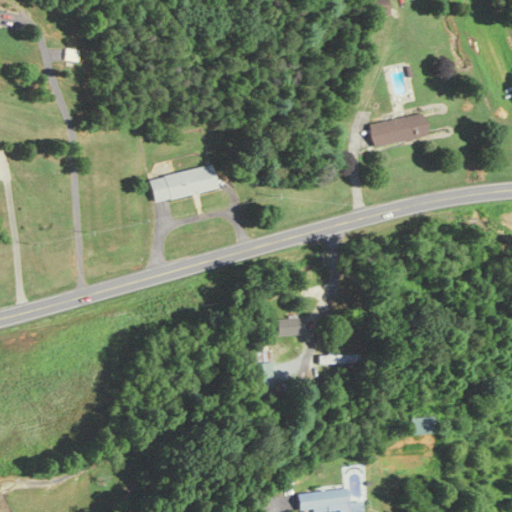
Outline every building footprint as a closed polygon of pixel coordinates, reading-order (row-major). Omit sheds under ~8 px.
[(365,0),(367,16),(387,15),(385,0),(365,0)] [(424,135),(419,112),(364,124),(369,147),(424,135)] [(213,188),(208,164),(145,178),(150,202),(213,188)] [(274,319),(274,334),(301,334),(301,319),(274,319)] [(246,389),(267,389),(267,350),(246,350),(246,389)] [(358,354),(317,354),(317,363),(358,363),(358,354)] [(296,511),(326,511),(348,511),(347,511),(355,511),(359,511),(359,502),(347,503),(346,489),(295,493),(296,511)]
